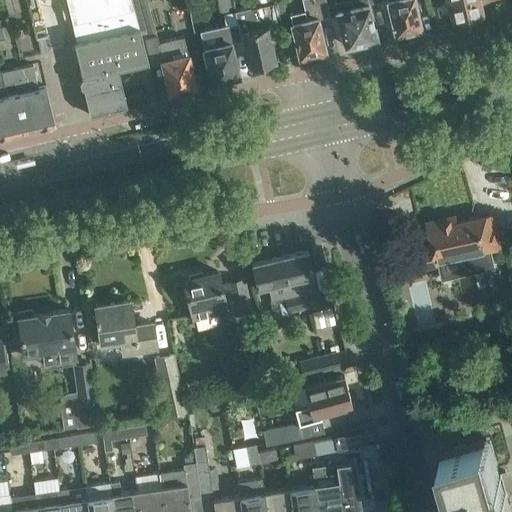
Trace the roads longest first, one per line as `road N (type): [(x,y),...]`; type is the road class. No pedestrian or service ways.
road 1 (residential): [(0,253),(167,217),(339,199)]
road 2 (tertiary): [(0,216),(325,138)]
road 3 (tertiary): [(318,112),(0,188)]
road 4 (residential): [(426,511),(339,199)]
road 5 (residential): [(307,73),(0,146)]
road 6 (residential): [(511,26),(307,73)]
road 7 (tertiary): [(511,68),(318,112)]
road 8 (tertiary): [(325,138),(511,94)]
road 9 (residential): [(339,199),(511,131)]
road 10 (unknown): [(76,170),(33,0)]
